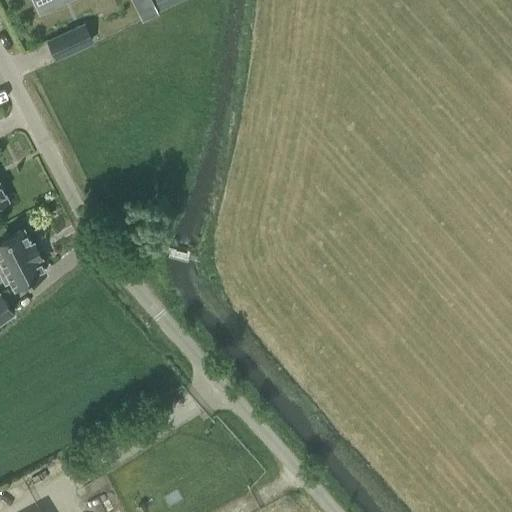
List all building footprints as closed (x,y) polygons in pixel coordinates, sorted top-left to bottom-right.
[(151,0),(132,0),(143,20),(158,13),(151,0)] [(156,0),(160,9),(178,0),(156,0)] [(84,24),(47,41),(55,57),(91,40),(84,24)] [(32,241),(30,243),(22,229),(0,240),(0,260),(1,263),(0,263),(0,272),(5,282),(10,279),(14,287),(44,271),(37,257),(40,256),(32,241)] [(0,322),(14,312),(0,292),(0,322)]
